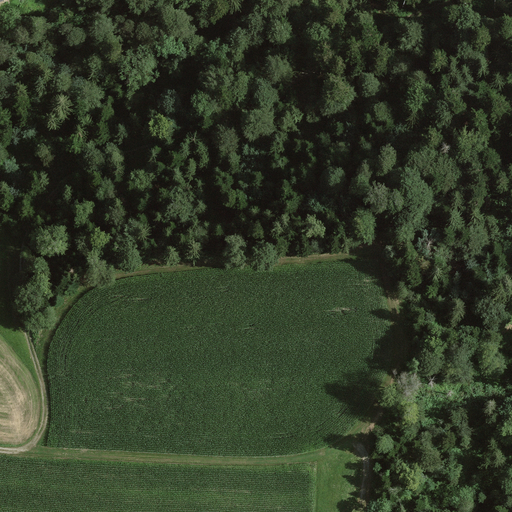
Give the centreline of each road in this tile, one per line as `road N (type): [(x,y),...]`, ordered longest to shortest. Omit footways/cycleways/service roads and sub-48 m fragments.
road 1 (track): [(454,0),(256,100),(164,142),(102,159),(59,186),(22,254),(24,311),(46,405),(40,432),(15,452)]
road 2 (track): [(0,449),(233,462),(349,447),(364,450),(368,461),(363,511)]
road 3 (track): [(164,142),(377,106),(420,107),(450,129),(511,223)]
